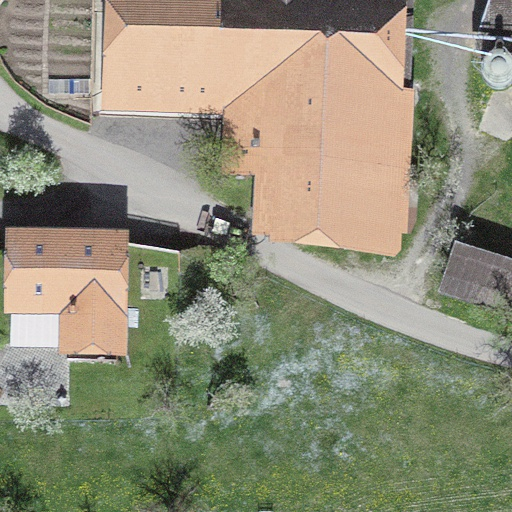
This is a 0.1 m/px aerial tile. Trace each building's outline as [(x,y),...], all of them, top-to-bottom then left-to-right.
[(105,0),(104,113),(262,116),(402,100),(405,0),(105,0)] [(511,0),(499,0),(481,60),(511,61),(511,0)] [(401,250),(402,100),(262,116),(261,249),(401,250)] [(131,258),(7,257),(7,334),(67,335),(67,379),(130,379),(131,258)] [(511,286),(457,271),(445,311),(511,330),(511,286)]
